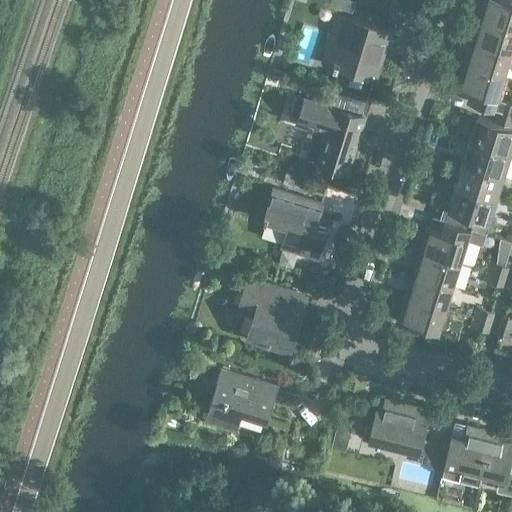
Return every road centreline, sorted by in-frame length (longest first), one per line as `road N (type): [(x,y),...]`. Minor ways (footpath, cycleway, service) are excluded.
road 1 (tertiary): [(22,511),(183,0)]
road 2 (residential): [(511,391),(358,352),(344,334),(349,293),(439,0)]
